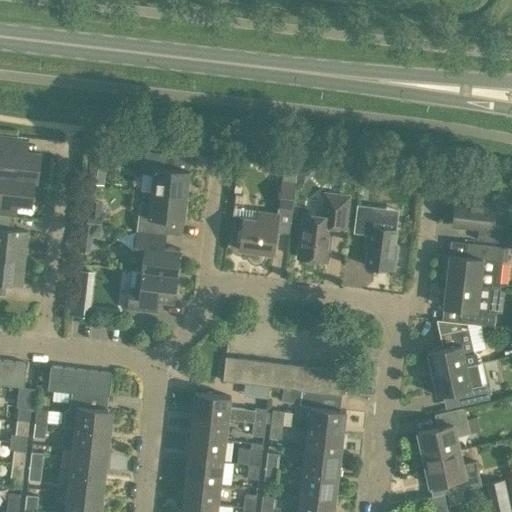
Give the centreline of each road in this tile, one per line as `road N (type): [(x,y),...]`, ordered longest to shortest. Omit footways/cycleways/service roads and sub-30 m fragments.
road 1 (secondary): [(511,97),(0,39)]
road 2 (residential): [(374,511),(397,306)]
road 3 (residential): [(43,346),(66,148)]
road 4 (residential): [(397,306),(216,287)]
road 5 (residential): [(155,361),(139,511)]
road 6 (residential): [(397,306),(417,304),(430,192)]
road 7 (residential): [(216,287),(206,267),(218,161)]
